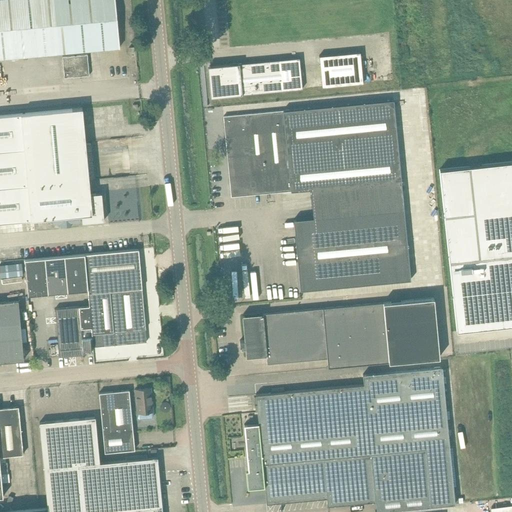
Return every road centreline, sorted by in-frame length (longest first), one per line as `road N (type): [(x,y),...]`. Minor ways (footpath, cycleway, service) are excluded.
road 1 (tertiary): [(188,362),(154,0)]
road 2 (unclassified): [(0,381),(188,362)]
road 3 (unknown): [(175,224),(0,239)]
road 4 (unknown): [(0,97),(85,89),(163,97)]
road 5 (tertiary): [(202,511),(188,362)]
